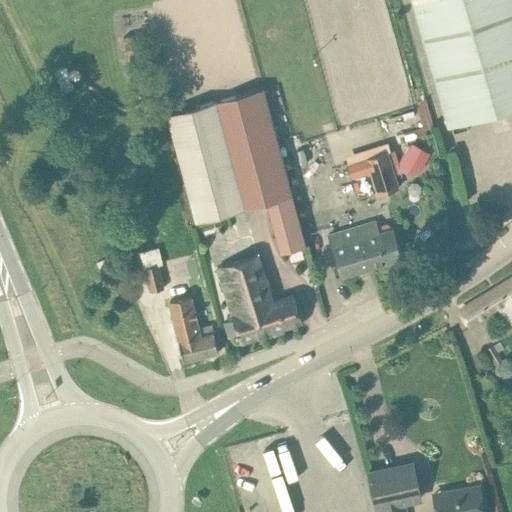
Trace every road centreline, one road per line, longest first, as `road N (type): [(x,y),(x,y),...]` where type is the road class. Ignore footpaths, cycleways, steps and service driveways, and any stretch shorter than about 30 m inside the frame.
road 1 (tertiary): [(202,424),(431,297),(511,242)]
road 2 (primary): [(81,409),(0,246)]
road 3 (primary): [(0,298),(29,426)]
